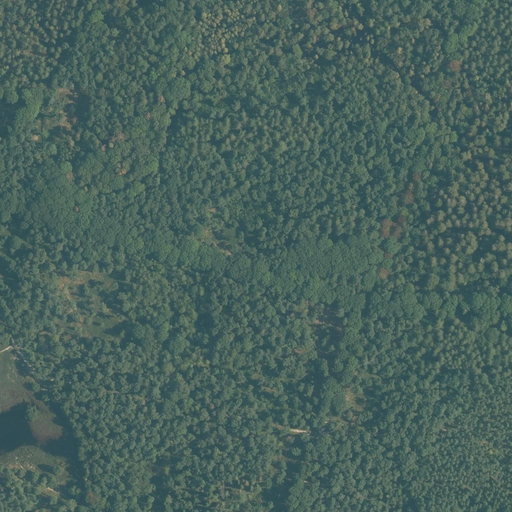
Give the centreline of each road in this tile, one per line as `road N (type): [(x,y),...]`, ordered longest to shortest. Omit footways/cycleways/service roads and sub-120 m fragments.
road 1 (track): [(478,0),(367,299)]
road 2 (unknown): [(34,373),(89,375),(261,417),(299,418),(321,435)]
road 3 (track): [(40,384),(113,388),(321,435)]
road 4 (unknown): [(321,435),(511,429)]
road 5 (track): [(194,253),(367,299)]
road 6 (track): [(367,299),(511,309)]
road 7 (track): [(367,299),(321,435)]
road 8 (track): [(79,501),(85,488),(77,436),(40,384)]
